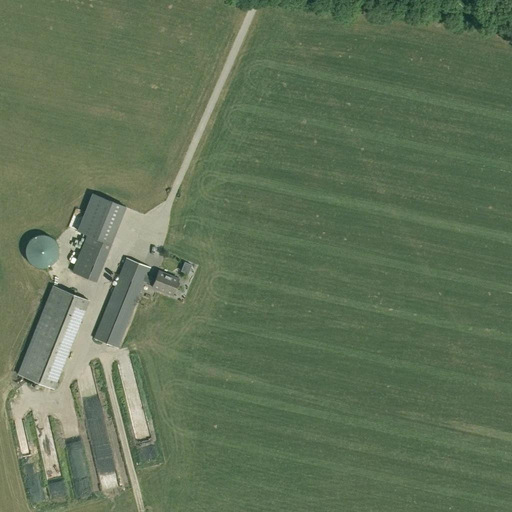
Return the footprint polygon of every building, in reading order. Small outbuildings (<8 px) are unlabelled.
[(87,234),(109,242),(123,205),(88,191),(73,229),(87,234)] [(87,234),(72,272),(95,280),(109,242),(87,234)] [(29,240),(28,243),(26,245),(25,248),(25,251),(26,254),(26,257),(28,260),(30,262),(32,264),(35,266),(38,267),(41,268),(44,268),(47,267),(49,266),(52,264),(54,262),(56,260),(57,257),(58,254),(58,251),(58,248),(57,245),(56,242),(54,240),(52,238),(49,236),(46,235),(43,235),(40,235),(37,235),(34,236),(32,238),(29,240)] [(155,278),(146,274),(149,266),(125,256),(93,336),(117,346),(143,280),(152,284),(151,286),(172,294),(178,278),(158,270),(155,278)] [(53,285),(17,374),(54,389),(89,300),(53,285)] [(127,379),(140,376),(139,369),(126,372),(127,379)] [(101,407),(88,410),(90,419),(103,416),(101,407)]
